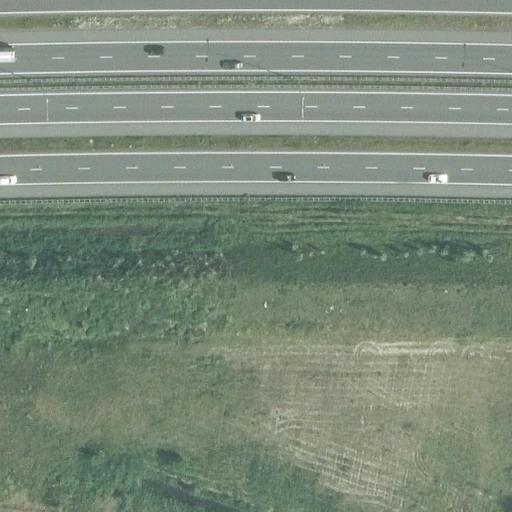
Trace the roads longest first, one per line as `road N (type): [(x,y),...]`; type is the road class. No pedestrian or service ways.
road 1 (motorway): [(511,2),(0,6)]
road 2 (motorway): [(0,116),(511,117)]
road 3 (motorway): [(0,174),(511,175)]
road 4 (motorway): [(511,65),(0,65)]
